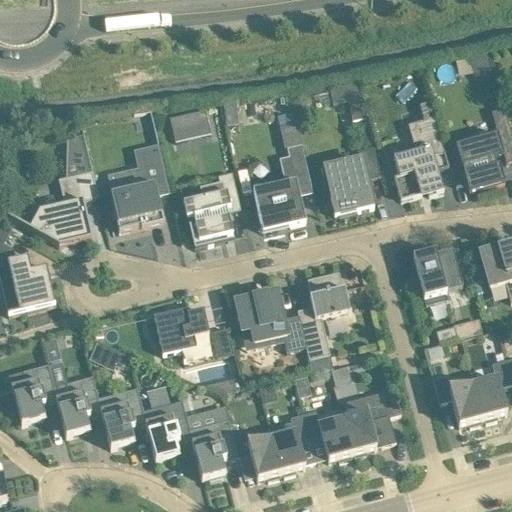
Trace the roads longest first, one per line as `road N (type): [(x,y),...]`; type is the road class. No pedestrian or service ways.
road 1 (primary): [(0,27),(172,22),(322,0)]
road 2 (residential): [(374,245),(442,496)]
road 3 (residential): [(195,283),(374,245)]
road 4 (residential): [(195,283),(107,267),(68,276),(77,316)]
road 5 (residential): [(183,511),(129,481),(86,477),(54,483),(52,511)]
road 6 (residential): [(374,245),(445,226),(511,220)]
road 7 (residential): [(77,316),(195,283)]
